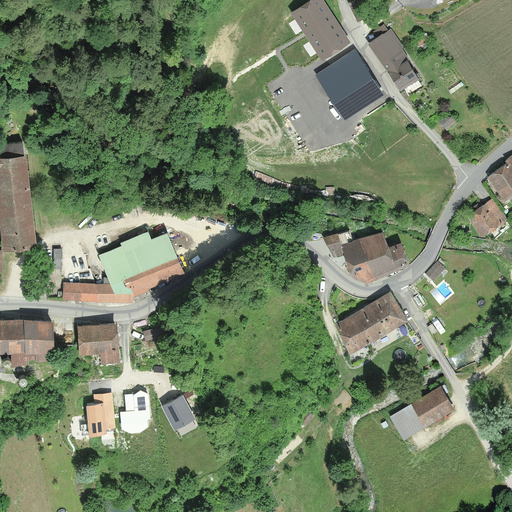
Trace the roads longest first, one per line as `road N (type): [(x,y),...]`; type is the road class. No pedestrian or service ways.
road 1 (tertiary): [(471,182),(417,269),(385,287),(346,283),(292,240),(273,236),(229,247),(138,309),(0,303)]
road 2 (unclassified): [(341,0),(398,99),(471,182)]
